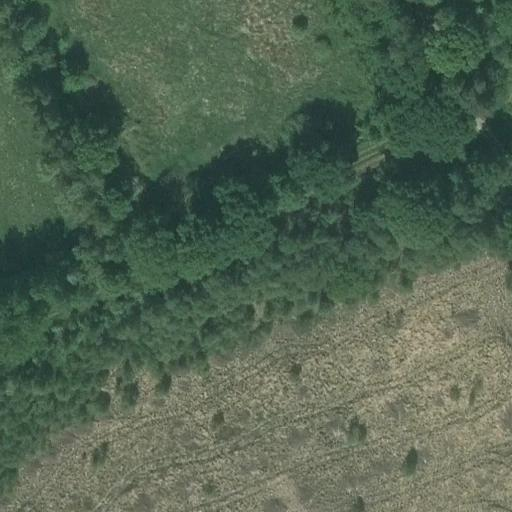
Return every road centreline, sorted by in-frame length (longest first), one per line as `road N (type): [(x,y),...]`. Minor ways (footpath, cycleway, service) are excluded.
road 1 (track): [(469,97),(0,353)]
road 2 (track): [(420,0),(511,180)]
